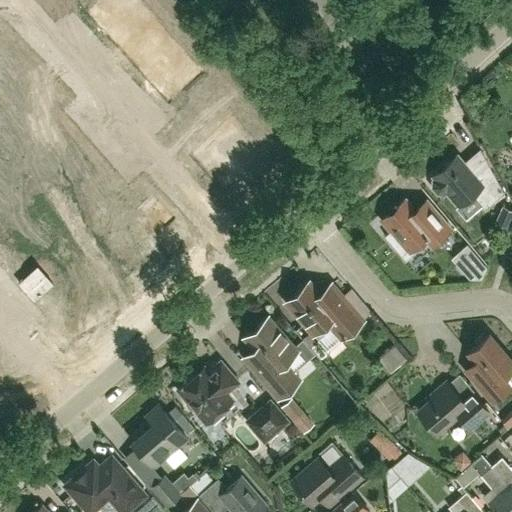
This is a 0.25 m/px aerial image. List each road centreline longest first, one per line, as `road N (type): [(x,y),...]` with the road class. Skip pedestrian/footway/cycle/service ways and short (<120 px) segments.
road 1 (residential): [(245,258),(19,0)]
road 2 (residential): [(305,206),(511,24)]
road 3 (residential): [(305,206),(386,304),(413,311),(491,302),(511,310)]
road 4 (residential): [(79,404),(245,258)]
road 5 (residential): [(0,312),(79,404)]
